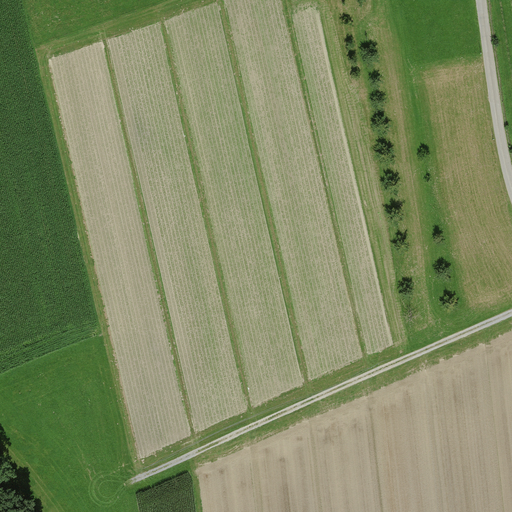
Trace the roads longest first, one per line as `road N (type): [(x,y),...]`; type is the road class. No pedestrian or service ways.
road 1 (track): [(137,477),(511,311)]
road 2 (residential): [(481,0),(511,189)]
